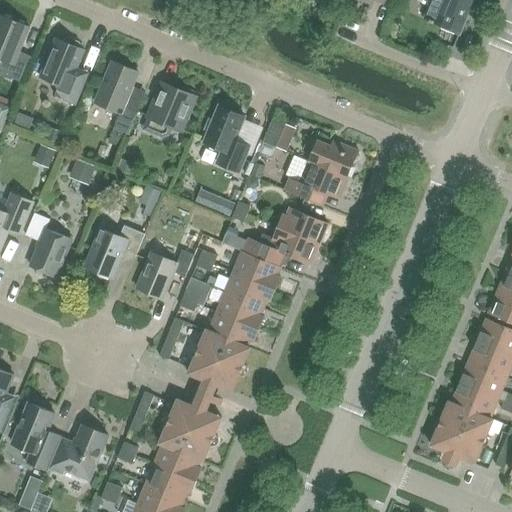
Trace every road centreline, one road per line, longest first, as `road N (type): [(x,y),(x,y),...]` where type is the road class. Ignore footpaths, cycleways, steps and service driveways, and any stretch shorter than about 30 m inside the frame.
road 1 (residential): [(397,141),(56,0)]
road 2 (residential): [(336,451),(455,162)]
road 3 (unknown): [(306,22),(485,92)]
road 4 (residential): [(335,293),(397,141)]
road 5 (residential): [(480,511),(336,451)]
